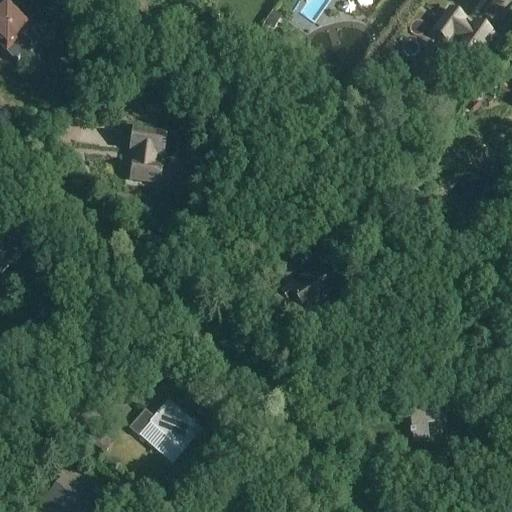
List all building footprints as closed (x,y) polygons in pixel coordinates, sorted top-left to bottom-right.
[(142,24),(157,0),(103,0),(124,13),(121,17),(136,26),(139,22),(142,24)] [(0,6),(0,43),(7,50),(20,64),(33,51),(19,36),(29,24),(4,2),(0,6)] [(433,34),(449,45),(452,41),(459,46),(456,50),(474,62),(491,37),(476,27),(474,29),(449,11),(433,34)] [(163,85),(183,88),(186,69),(165,67),(163,85)] [(438,128),(449,114),(432,101),(421,116),(438,128)] [(131,132),(129,152),(136,153),(134,165),(131,164),(129,180),(157,184),(159,168),(150,167),(152,155),(160,156),(163,136),(131,132)] [(409,185),(380,217),(393,229),(422,197),(409,185)] [(5,226),(0,231),(0,276),(0,277),(28,248),(5,226)] [(312,265),(319,254),(307,246),(300,258),(312,265)] [(318,266),(280,293),(289,306),(295,302),(304,315),(321,303),(319,300),(343,282),(328,261),(319,267),(318,266)] [(182,454),(201,433),(167,403),(153,420),(144,413),(129,431),(137,438),(149,425),(182,454)] [(443,405),(409,409),(413,444),(428,442),(426,426),(445,423),(443,405)] [(463,422),(455,423),(456,433),(465,432),(463,422)] [(97,435),(90,447),(105,455),(112,442),(97,435)] [(88,511),(92,508),(59,481),(41,503),(51,511),(88,511)]
